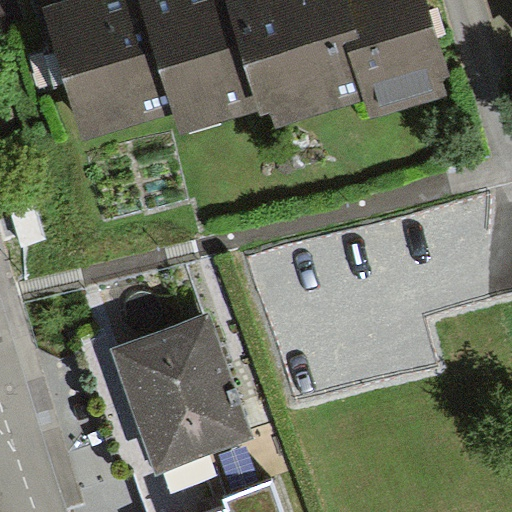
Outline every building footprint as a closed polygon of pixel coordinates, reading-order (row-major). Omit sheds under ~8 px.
[(145,0),(79,0),(49,9),(86,133),(177,106),(145,0)] [(233,0),(145,0),(182,121),(263,97),(233,0)] [(336,0),(234,0),(268,113),(362,85),(336,0)] [(421,0),(337,0),(358,69),(435,46),(421,0)] [(207,310),(113,343),(156,464),(250,431),(207,310)] [(184,511),(289,511),(274,466),(220,485),(223,491),(182,505),(184,511)]
